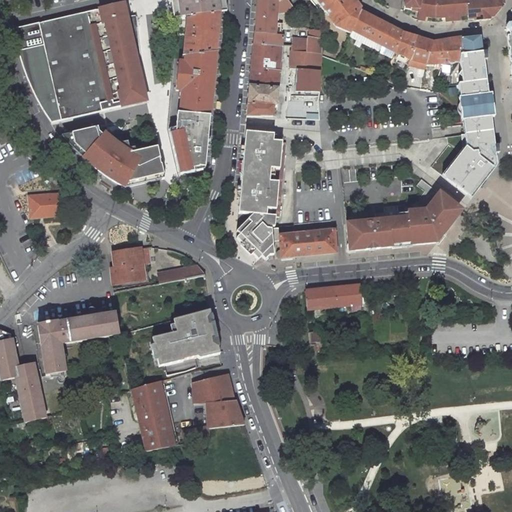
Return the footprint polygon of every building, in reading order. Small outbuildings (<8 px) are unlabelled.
[(190,20),(221,15),(229,14),(227,0),(176,0),(175,1),(173,3),(173,6),(175,22),(190,20)] [(275,30),(276,14),(294,12),(291,7),(286,1),(258,0),(256,35),(255,45),(282,47),(282,30),(275,30)] [(311,0),(300,0),(291,7),(294,12),(311,0)] [(328,9),(336,19),(333,21),(336,25),(351,36),(354,32),(362,13),(362,12),(353,0),(331,0),(324,4),(321,1),(317,5),(323,13),(328,9)] [(404,0),(404,6),(401,6),(400,10),(404,11),(404,9),(418,12),(418,9),(419,9),(420,0),(404,0)] [(435,18),(435,0),(420,0),(419,9),(418,9),(418,12),(417,20),(424,20),(425,17),(435,18)] [(435,0),(435,18),(445,17),(445,21),(452,21),(450,0),(435,0)] [(466,2),(466,0),(450,0),(452,21),(460,20),(460,16),(468,15),(466,2)] [(483,20),(481,0),(466,2),(468,15),(468,19),(476,19),(476,21),(483,20)] [(484,0),(481,0),(483,20),(490,20),(490,17),(493,17),(501,8),(500,4),(499,0),(484,0)] [(101,12),(25,30),(25,31),(18,33),(22,53),(26,67),(32,84),(38,97),(45,109),(54,125),(148,103),(142,76),(144,76),(138,18),(129,19),(126,6),(101,12)] [(354,32),(397,54),(404,33),(381,22),(362,13),(354,32)] [(190,20),(185,59),(218,55),(221,15),(190,20)] [(397,54),(354,32),(351,36),(350,38),(394,60),(397,54)] [(404,33),(397,54),(394,60),(408,67),(411,62),(418,38),(404,33)] [(320,39),(308,38),(307,38),(307,41),(306,54),(321,55),(321,39),(320,39)] [(427,66),(433,43),(418,38),(411,62),(427,66)] [(437,61),(451,59),(451,65),(461,62),(461,39),(461,38),(433,43),(427,66),(437,66),(437,61)] [(459,86),(465,137),(466,153),(471,156),(466,162),(459,156),(444,174),(449,178),(446,182),(465,198),(469,194),(473,198),(497,169),(496,157),(499,157),(498,149),(495,149),(491,120),(494,120),(492,96),(489,97),(484,62),(487,62),(486,54),(483,54),(481,39),(461,39),(461,62),(463,85),(459,86)] [(307,41),(299,41),(299,43),(291,43),(291,53),(306,54),(307,41)] [(255,45),(252,73),(280,73),(282,47),(255,45)] [(306,54),(291,53),(290,64),(290,69),(321,71),(321,55),(306,54)] [(218,55),(185,59),(184,59),(183,66),(180,66),(178,92),(184,92),(182,115),(179,115),(178,130),(171,132),(181,178),(207,172),(208,167),(210,138),(213,106),(217,68),(218,55)] [(408,67),(425,72),(427,66),(411,62),(408,67)] [(291,82),(319,83),(320,83),(321,71),(290,69),(291,82)] [(250,88),(278,90),(280,73),(252,73),(250,88)] [(278,90),(250,88),(250,94),(247,118),(273,116),(273,107),(277,107),(278,90)] [(73,136),(74,137),(76,146),(86,157),(83,160),(84,161),(98,173),(110,181),(125,191),(126,187),(166,177),(159,150),(138,155),(137,150),(127,152),(125,145),(119,147),(106,135),(104,138),(100,134),(99,130),(73,136)] [(241,178),(238,214),(253,215),(236,232),(239,235),(236,239),(258,260),(261,257),(265,260),(273,252),(272,242),(271,229),(270,228),(271,217),(279,217),(285,143),(273,142),(273,135),(245,133),(242,165),(241,178)] [(76,146),(74,137),(67,143),(74,151),(83,160),(86,157),(76,146)] [(471,156),(466,153),(465,137),(460,137),(462,151),(459,156),(466,162),(471,156)] [(441,177),(446,182),(449,178),(444,174),(441,177)] [(167,181),(166,177),(126,187),(125,191),(167,181)] [(412,205),(382,208),(383,213),(373,214),(374,223),(361,225),(360,222),(344,224),(348,253),(368,250),(367,241),(372,240),(374,249),(437,241),(440,237),(440,232),(444,232),(445,231),(442,229),(456,212),(419,181),(414,187),(422,193),(412,205)] [(469,202),(473,198),(469,194),(465,198),(469,202)] [(65,198),(29,201),(32,221),(67,218),(65,198)] [(456,212),(442,229),(445,231),(459,215),(456,212)] [(281,259),(336,253),(334,231),(321,232),(310,233),(279,236),(278,228),(271,229),(272,242),(279,241),(281,259)] [(115,287),(147,282),(145,266),(152,265),(150,250),(135,251),(115,255),(117,270),(113,271),(115,287)] [(201,270),(160,278),(161,285),(183,280),(205,276),(201,270)] [(336,289),(338,308),(352,306),(352,313),(362,312),(361,305),(364,305),(362,286),(336,289)] [(321,310),(338,308),(336,289),(319,290),(321,310)] [(308,311),(321,310),(319,290),(306,292),(308,311)] [(220,354),(210,311),(174,320),(174,325),(170,326),(172,334),(152,338),(159,367),(164,366),(183,362),(183,360),(197,357),(200,359),(220,354)] [(62,346),(90,341),(121,336),(121,335),(119,328),(117,315),(59,325),(59,323),(38,327),(47,378),(68,375),(62,346)] [(121,335),(135,331),(134,325),(119,328),(121,335)] [(16,380),(18,389),(20,396),(26,424),(48,419),(41,392),(35,365),(19,368),(13,336),(2,331),(0,334),(0,366),(1,373),(0,373),(2,383),(16,380)] [(324,344),(323,332),(309,333),(310,344),(317,343),(317,344),(324,344)] [(208,405),(210,428),(186,433),(188,446),(212,441),(211,430),(246,427),(238,403),(236,403),(229,376),(194,384),(195,406),(208,405)] [(133,390),(139,417),(140,423),(169,416),(168,410),(161,383),(133,390)] [(109,403),(121,400),(125,400),(123,393),(108,396),(109,403)] [(142,431),(171,425),(169,416),(140,423),(142,431)] [(147,453),(177,448),(171,425),(142,431),(147,453)] [(256,448),(234,450),(236,479),(258,478),(256,448)] [(220,474),(217,453),(202,456),(199,456),(203,477),(220,474)]
